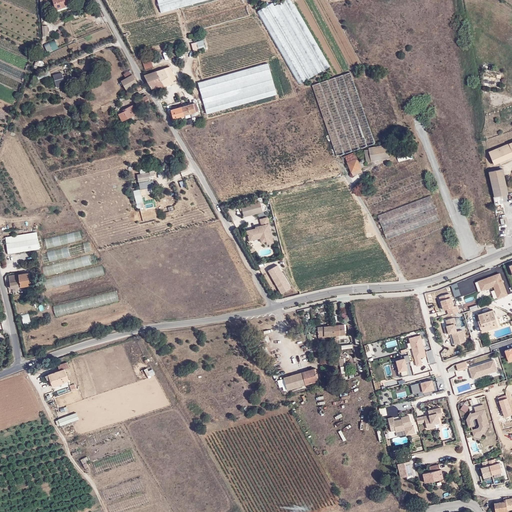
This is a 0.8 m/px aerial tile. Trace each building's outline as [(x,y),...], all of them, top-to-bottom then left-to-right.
[(157,0),(161,12),(202,0),(157,0)] [(243,0),(217,0),(183,10),(187,21),(244,4),(243,0)] [(299,83),(329,66),(289,0),(283,0),(274,5),(272,2),(257,11),(299,83)] [(248,6),(187,23),(190,32),(250,15),(248,6)] [(98,33),(71,43),(74,51),(101,41),(98,33)] [(204,38),(197,40),(200,49),(207,47),(204,38)] [(47,53),(59,49),(56,40),(44,44),(47,53)] [(68,46),(48,55),(52,63),(72,54),(68,46)] [(150,53),(141,56),(146,69),(154,66),(150,53)] [(268,63),(198,82),(207,114),(277,94),(268,63)] [(165,64),(145,73),(154,92),(178,81),(175,75),(170,77),(165,64)] [(131,73),(129,70),(125,73),(127,76),(122,79),(127,88),(138,81),(133,72),(131,73)] [(63,71),(53,74),(58,87),(67,84),(63,71)] [(495,81),(496,73),(484,72),(484,80),(495,81)] [(350,73),(312,86),(337,155),(374,142),(350,73)] [(147,93),(136,99),(140,107),(151,101),(147,93)] [(195,101),(171,108),(174,117),(198,110),(195,101)] [(126,109),(118,113),(122,120),(137,113),(132,104),(126,107),(126,109)] [(511,140),(488,150),(494,164),(511,155),(511,140)] [(368,148),(371,161),(389,157),(386,145),(368,148)] [(411,148),(396,152),(398,162),(413,158),(411,148)] [(361,168),(365,166),(362,159),(358,161),(355,155),(358,153),(357,151),(354,152),(353,152),(344,156),(353,175),(362,171),(361,168)] [(503,169),(488,172),(494,196),(502,194),(508,193),(503,169)] [(150,172),(137,174),(139,182),(151,180),(151,176),(155,175),(154,170),(149,170),(150,172)] [(504,202),(502,194),(494,196),(496,204),(504,202)] [(430,195),(378,215),(386,239),(439,219),(430,195)] [(260,200),(241,205),(244,216),(268,210),(265,201),(260,202),(260,200)] [(275,242),(267,215),(259,218),(261,224),(255,225),(255,227),(246,229),(249,240),(259,238),(260,243),(266,241),(267,244),(275,242)] [(80,230),(44,238),(46,248),(82,239),(80,230)] [(6,236),(8,253),(40,248),(37,231),(6,236)] [(89,242),(40,253),(43,262),(91,251),(89,242)] [(96,252),(44,265),(46,276),(98,263),(96,252)] [(292,287),(277,262),(267,268),(282,293),(292,287)] [(102,265),(45,279),(47,289),(105,274),(102,265)] [(20,272),(9,274),(11,287),(34,283),(31,270),(20,272)] [(498,298),(508,295),(500,273),(478,281),(482,291),(494,286),(498,298)] [(118,289),(54,305),(57,316),(121,299),(118,289)] [(449,314),(459,311),(453,291),(436,296),(440,308),(446,306),(449,314)] [(478,321),(481,331),(487,329),(486,326),(495,323),(493,318),(495,317),(492,309),(476,315),(478,321)] [(24,324),(31,322),(28,313),(21,315),(24,324)] [(454,345),(465,342),(462,330),(456,331),(454,323),(455,323),(454,317),(445,320),(447,325),(446,325),(448,334),(451,333),(454,345)] [(487,329),(498,325),(495,317),(493,318),(495,323),(486,326),(487,329)] [(346,334),(345,324),(318,327),(319,338),(325,337),(324,337),(346,334)] [(416,366),(423,364),(421,356),(426,355),(421,333),(409,336),(416,366)] [(395,358),(400,377),(410,375),(406,362),(410,361),(409,354),(395,358)] [(471,378),(496,370),(492,359),(467,367),(471,378)] [(68,360),(58,364),(60,368),(49,372),(54,385),(70,379),(65,368),(70,366),(68,360)] [(155,374),(152,366),(144,369),(147,377),(155,374)] [(314,368),(284,377),(288,389),(318,380),(314,368)] [(423,391),(424,394),(433,392),(431,388),(435,387),(432,377),(410,383),(413,393),(423,391)] [(341,398),(349,398),(348,390),(340,391),(341,398)] [(499,397),(503,416),(511,413),(511,412),(508,395),(499,397)] [(465,412),(469,407),(464,402),(460,408),(465,412)] [(484,423),(487,422),(482,404),(479,405),(480,409),(474,411),(470,412),(469,411),(465,419),(467,427),(473,425),(471,420),(472,418),(475,417),(477,425),(476,427),(470,429),(472,435),(481,433),(485,426),(484,423)] [(441,420),(440,416),(444,415),(442,406),(432,408),(433,413),(430,413),(425,415),(428,428),(436,426),(436,423),(435,422),(440,420),(441,420)] [(77,411),(59,418),(61,425),(80,418),(77,411)] [(405,429),(404,427),(412,425),(409,414),(401,416),(401,418),(394,420),(393,416),(388,417),(391,430),(395,429),(396,431),(405,429)] [(121,427),(88,437),(90,444),(123,433),(121,427)] [(131,449),(94,462),(98,473),(135,460),(131,449)] [(397,462),(401,476),(413,472),(410,459),(409,459),(407,454),(399,456),(400,462),(397,462)] [(87,455),(81,458),(86,468),(90,466),(90,464),(87,455)] [(483,477),(492,475),(488,460),(482,462),(483,467),(480,467),(483,477)] [(431,471),(423,473),(426,482),(444,478),(442,468),(440,469),(440,464),(430,466),(431,471)] [(141,477),(103,490),(106,500),(144,487),(141,477)] [(146,492),(109,504),(112,511),(120,511),(150,502),(146,492)] [(507,510),(511,509),(511,498),(505,499),(505,501),(494,503),(495,511),(507,511),(508,511),(507,510)]
